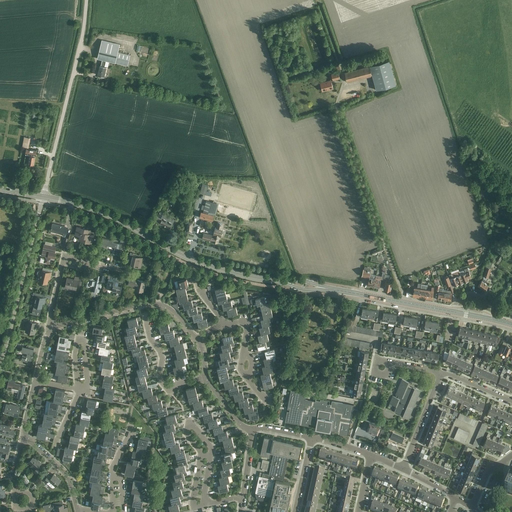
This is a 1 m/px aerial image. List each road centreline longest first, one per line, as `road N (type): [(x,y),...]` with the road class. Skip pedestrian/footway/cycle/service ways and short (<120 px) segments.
road 1 (tertiary): [(277,281),(185,257),(98,211),(42,196)]
road 2 (unclassified): [(42,196),(86,0)]
road 3 (unclassified): [(0,365),(42,196)]
road 4 (residential): [(196,339),(158,303),(47,328)]
road 5 (tertiary): [(450,311),(330,289)]
